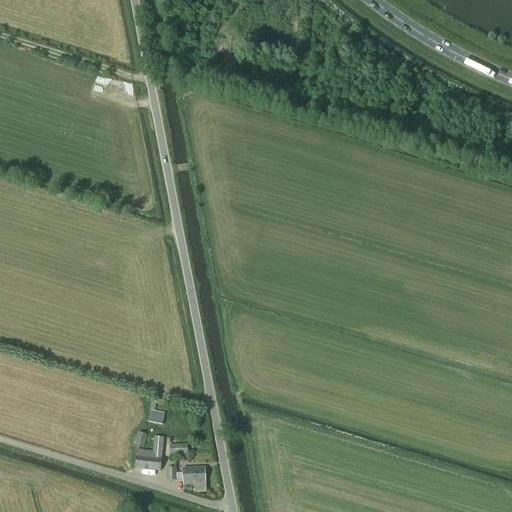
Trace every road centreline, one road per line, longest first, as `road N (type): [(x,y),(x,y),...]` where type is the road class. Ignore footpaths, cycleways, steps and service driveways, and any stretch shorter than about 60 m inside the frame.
road 1 (unclassified): [(231,510),(134,0)]
road 2 (unclassified): [(0,440),(231,510)]
road 3 (primary): [(511,80),(371,0)]
